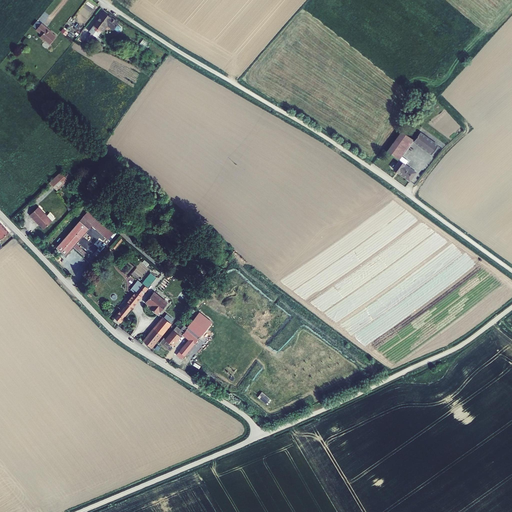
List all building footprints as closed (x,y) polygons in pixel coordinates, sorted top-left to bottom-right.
[(119,22),(103,11),(99,16),(100,17),(93,25),(102,31),(103,33),(108,26),(113,30),(114,29),(117,25),(119,22)] [(49,45),(56,36),(52,33),(47,29),(48,28),(42,23),(36,30),(41,35),(40,38),(45,41),(49,45)] [(98,37),(102,31),(93,25),(88,31),(91,33),(96,37),(97,38),(98,37)] [(96,37),(91,33),(88,38),(93,42),(96,37)] [(96,37),(93,42),(98,45),(102,39),(98,37),(97,38),(96,37)] [(406,164),(405,164),(405,165),(399,161),(402,157),(414,140),(401,131),(386,152),(399,161),(393,170),(410,182),(417,173),(406,164)] [(421,132),(413,142),(431,155),(438,145),(421,132)] [(405,164),(406,164),(408,161),(402,157),(399,161),(405,165),(405,164)] [(65,177),(60,172),(49,183),(57,191),(58,189),(68,180),(67,180),(65,177)] [(69,185),(70,183),(68,180),(58,189),(59,190),(67,183),(69,185)] [(47,216),(39,207),(29,215),(33,219),(40,226),(43,230),(52,221),(47,216)] [(89,210),(79,221),(89,229),(92,226),(108,240),(115,233),(89,210)] [(79,221),(56,248),(65,257),(74,247),(76,244),(89,230),(89,229),(79,221)] [(0,222),(0,240),(9,232),(0,222)] [(123,239),(120,237),(112,246),(115,249),(123,239)] [(76,244),(74,247),(84,257),(86,253),(76,244)] [(150,272),(142,283),(143,283),(148,287),(156,277),(150,272)] [(130,289),(134,292),(135,291),(136,292),(143,283),(142,283),(138,279),(130,289)] [(134,292),(114,316),(121,322),(123,320),(122,319),(132,307),(133,308),(149,288),(148,287),(143,283),(136,292),(135,291),(134,292)] [(168,302),(154,291),(145,302),(148,305),(148,306),(159,315),(161,313),(160,312),(168,302)] [(212,322),(199,312),(187,327),(186,328),(187,329),(198,338),(212,322)] [(167,313),(164,317),(171,322),(173,319),(167,313)] [(187,317),(183,314),(179,321),(182,323),(187,317)] [(143,340),(152,347),(172,323),(171,322),(164,317),(162,316),(143,340)] [(186,328),(187,327),(184,324),(181,329),(177,325),(173,329),(181,336),(182,334),(183,334),(187,329),(186,328)] [(181,336),(173,329),(165,338),(173,345),(173,346),(181,336)] [(182,358),(198,338),(187,329),(183,334),(182,334),(188,339),(179,351),(180,352),(177,355),(182,358)] [(165,338),(164,337),(159,342),(169,351),(173,345),(165,338)] [(271,399),(262,392),(258,397),(266,404),(271,399)]
